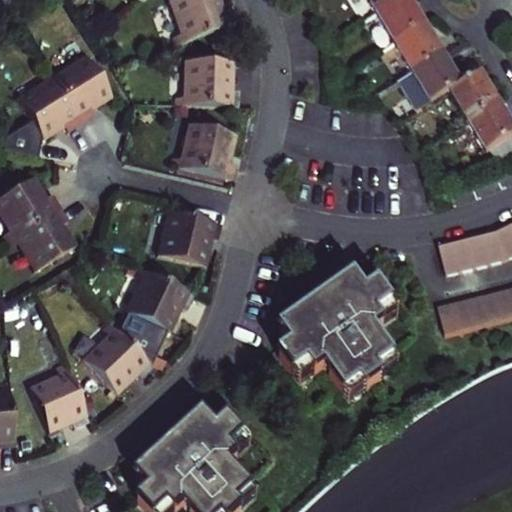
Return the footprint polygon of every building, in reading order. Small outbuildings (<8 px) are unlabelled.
[(227,21),(232,19),(227,3),(218,6),(216,0),(169,0),(183,36),(206,28),(227,21)] [(365,0),(377,18),(407,0),(365,0)] [(425,28),(407,0),(377,18),(394,46),(425,28)] [(377,18),(370,22),(387,50),(394,46),(377,18)] [(227,21),(206,28),(211,44),(232,37),(227,21)] [(443,58),(425,28),(394,46),(412,76),(443,58)] [(88,53),(55,75),(84,119),(97,111),(92,103),(111,90),(88,53)] [(229,100),(235,100),(235,84),(226,83),(226,56),(183,55),(182,99),(206,99),(229,100)] [(461,88),(443,58),(412,76),(398,84),(416,115),(430,106),(450,94),(461,88)] [(41,71),(47,80),(55,75),(49,66),(41,71)] [(43,134),(64,120),(70,129),(84,119),(55,75),(47,80),(20,97),(30,113),(4,128),(0,143),(40,152),(43,134)] [(450,94),(468,124),(499,106),(481,76),(461,88),(450,94)] [(229,100),(206,99),(206,117),(228,117),(229,100)] [(511,138),(511,127),(499,106),(468,124),(486,154),(511,138)] [(230,170),(233,155),(225,153),(231,126),(187,117),(180,152),(178,160),(230,170)] [(168,158),(178,160),(180,152),(169,150),(168,158)] [(0,212),(11,231),(57,202),(48,188),(40,193),(27,173),(0,189),(0,212)] [(57,202),(11,231),(33,266),(71,242),(57,221),(66,216),(57,202)] [(216,231),(219,216),(168,204),(158,247),(202,257),(209,229),(216,231)] [(452,278),(467,274),(481,270),(495,266),(510,262),(511,261),(511,229),(502,235),(487,239),(473,243),(459,247),(444,251),(452,278)] [(131,268),(140,273),(144,265),(134,261),(131,268)] [(144,265),(140,273),(123,306),(162,325),(175,300),(183,304),(191,289),(144,265)] [(398,366),(379,337),(388,331),(382,322),(397,312),(383,291),(371,300),(358,282),(284,334),(297,351),(286,359),(300,379),(314,370),(320,378),(330,371),(350,400),(366,388),(370,394),(387,383),(383,377),(398,366)] [(511,293),(503,295),(488,299),(473,303),(459,306),(443,310),(450,337),(466,334),(479,330),(495,327),(510,323),(511,322),(511,293)] [(403,321),(397,312),(382,322),(388,331),(403,321)] [(98,319),(106,327),(111,322),(104,314),(98,319)] [(135,372),(147,361),(111,322),(106,327),(79,351),(108,383),(129,364),(135,372)] [(82,413),(61,364),(23,380),(39,421),(62,411),(66,420),(82,413)] [(402,372),(398,366),(383,377),(387,383),(402,372)] [(306,388),(320,378),(314,370),(300,379),(306,388)] [(354,406),(370,394),(366,388),(350,400),(354,406)] [(220,431),(217,428),(205,415),(139,477),(154,493),(144,501),(147,504),(153,511),(169,511),(174,508),(177,511),(184,511),(189,508),(193,511),(245,511),(247,511),(242,506),(257,493),(233,467),(242,459),(234,452),(248,439),(230,421),(220,431)] [(255,447),(248,439),(234,452),(242,459),(255,447)] [(261,498),(257,493),(242,506),(247,511),(261,498)]
